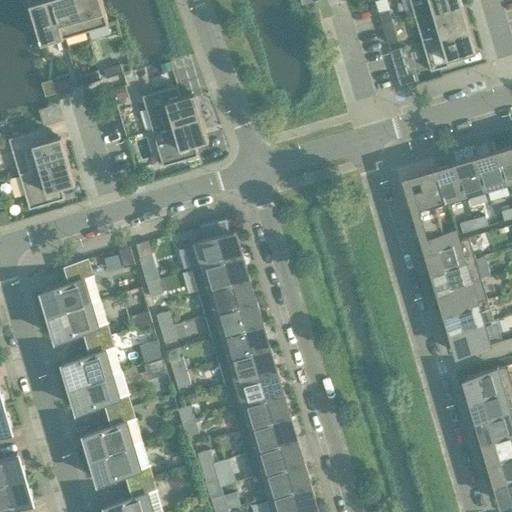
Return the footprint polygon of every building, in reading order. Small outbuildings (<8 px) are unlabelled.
[(35,0),(29,2),(41,42),(64,36),(53,0),(35,0)] [(86,29),(77,0),(53,0),(64,36),(86,29)] [(108,22),(101,0),(77,0),(86,29),(108,22)] [(410,0),(416,18),(459,5),(462,4),(461,0),(410,0)] [(459,5),(416,18),(422,41),(466,28),(469,27),(462,4),(459,5)] [(389,9),(379,12),(383,27),(393,24),(389,9)] [(388,43),(398,40),(393,24),(383,27),(388,43)] [(466,28),(422,41),(431,70),(460,61),(458,56),(476,51),(469,27),(466,28)] [(397,74),(407,71),(403,55),(393,58),(397,74)] [(170,60),(161,63),(163,72),(172,69),(170,60)] [(123,72),(120,63),(104,68),(106,76),(106,77),(123,72)] [(101,79),(101,78),(100,78),(98,70),(81,75),(83,83),(83,84),(101,79)] [(73,87),(73,86),(70,78),(54,83),(54,82),(53,83),(56,92),(73,87)] [(177,84),(142,95),(153,130),(198,116),(202,115),(195,91),(191,92),(181,95),(177,84)] [(127,96),(124,87),(114,89),(117,99),(127,96)] [(198,116),(153,130),(163,165),(198,155),(195,143),(206,140),(209,139),(202,115),(198,116)] [(44,127),(9,137),(13,151),(19,149),(26,170),(65,159),(68,158),(61,134),(47,138),(44,127)] [(511,145),(498,150),(507,183),(511,181),(511,145)] [(477,156),(486,189),(507,183),(498,150),(477,156)] [(486,189),(477,156),(456,162),(466,195),(486,189)] [(65,159),(26,170),(19,172),(29,208),(65,197),(61,186),(72,183),(75,182),(68,158),(65,159)] [(435,169),(445,201),(466,195),(456,162),(435,169)] [(445,201),(435,169),(406,177),(415,207),(435,201),(436,203),(443,200),(443,202),(445,201)] [(436,203),(435,201),(415,207),(427,249),(460,239),(457,229),(444,232),(436,203)] [(511,207),(502,210),(505,219),(511,217),(511,207)] [(7,209),(0,211),(0,224),(11,222),(7,209)] [(488,224),(486,215),(472,219),(475,228),(488,224)] [(204,238),(185,244),(192,268),(243,253),(235,229),(230,231),(226,216),(200,224),(204,238)] [(460,222),(463,232),(475,228),(472,219),(460,222)] [(469,236),(460,239),(427,249),(433,269),(475,257),(469,236)] [(152,254),(148,239),(135,243),(140,258),(152,254)] [(118,248),(124,267),(135,263),(130,245),(118,248)] [(192,268),(199,291),(249,276),(243,253),(192,268)] [(46,303),(49,313),(51,312),(51,313),(100,298),(88,257),(64,264),(69,281),(44,289),(48,303),(46,303)] [(433,269),(439,290),(481,278),(475,257),(433,269)] [(199,291),(205,314),(256,299),(249,276),(199,291)] [(151,295),(164,292),(160,278),(147,281),(151,295)] [(488,298),(481,278),(439,290),(446,311),(478,301),(488,298)] [(57,335),(58,337),(83,330),(87,341),(111,334),(100,298),(51,313),(54,326),(53,326),(55,336),(57,335)] [(446,311),(452,331),(484,322),(494,319),(488,298),(478,301),(446,311)] [(205,314),(212,337),(263,322),(256,299),(205,314)] [(149,310),(132,315),(135,326),(153,321),(149,310)] [(173,324),(169,310),(157,314),(161,327),(173,324)] [(270,345),(263,322),(212,337),(219,360),(270,345)] [(458,353),(491,344),(484,322),(452,331),(458,353)] [(161,327),(165,341),(177,337),(173,324),(161,327)] [(67,375),(70,384),(72,383),(72,385),(121,370),(111,334),(87,341),(90,353),(65,360),(69,374),(67,375)] [(277,368),(270,345),(219,360),(226,383),(277,368)] [(187,370),(183,356),(170,360),(174,373),(187,370)] [(511,380),(507,364),(465,376),(472,398),(511,386),(511,380)] [(226,383),(233,406),(284,391),(277,368),(226,383)] [(79,406),(79,408),(104,401),(108,413),(132,405),(121,370),(72,385),(76,397),(74,397),(77,407),(79,406)] [(174,373),(178,387),(191,383),(187,370),(174,373)] [(510,409),(511,408),(511,386),(472,398),(478,419),(510,409)] [(290,414),(284,391),(233,406),(240,429),(290,414)] [(191,404),(184,406),(178,408),(182,421),(195,418),(191,404)] [(12,426),(9,417),(7,417),(3,405),(0,405),(0,431),(10,429),(10,427),(12,426)] [(88,446),(91,455),(93,455),(93,456),(143,441),(132,405),(108,413),(111,424),(86,432),(90,445),(88,446)] [(484,440),(511,431),(511,415),(510,409),(478,419),(484,440)] [(297,437),(290,414),(240,429),(246,452),(297,437)] [(186,435),(192,433),(199,431),(195,418),(182,421),(186,435)] [(511,431),(484,440),(490,460),(511,453),(511,431)] [(304,460),(297,437),(246,452),(253,475),(304,460)] [(100,478),(100,480),(126,472),(129,484),(153,477),(143,441),(93,456),(97,468),(95,469),(98,478),(100,478)] [(214,462),(210,448),(198,452),(202,466),(214,462)] [(0,483),(24,476),(24,475),(26,474),(23,465),(21,466),(17,452),(0,457),(0,483)] [(511,476),(511,453),(490,460),(496,481),(511,476)] [(269,496),(311,483),(304,460),(253,475),(263,473),(269,496)] [(202,466),(206,479),(219,476),(214,462),(202,466)] [(30,488),(28,489),(24,476),(0,483),(0,511),(7,511),(6,508),(31,500),(31,498),(33,498),(30,488)] [(511,476),(496,481),(503,503),(511,500),(511,476)] [(163,511),(153,477),(129,484),(133,495),(107,503),(109,511),(163,511)] [(298,511),(318,506),(311,483),(269,496),(274,511),(298,511)] [(228,508),(224,494),(211,498),(215,511),(228,508)]
